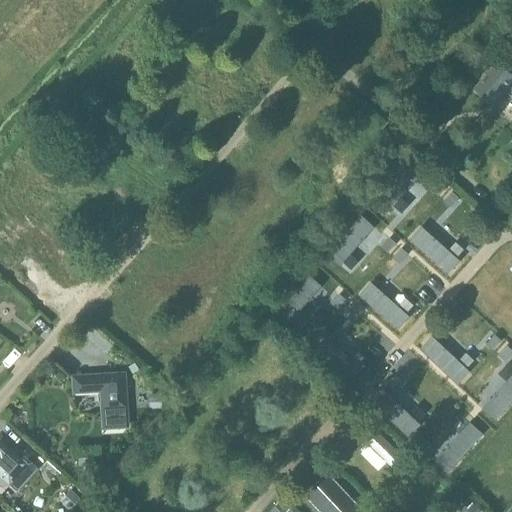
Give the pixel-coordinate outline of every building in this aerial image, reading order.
[(53,12),(80,37),(91,25),(63,0),(53,12)] [(24,42),(48,63),(58,52),(34,30),(24,42)] [(0,76),(11,86),(20,76),(4,61),(0,66),(0,76)] [(511,99),(511,75),(496,62),(473,89),(492,105),(504,92),(511,99)] [(511,286),(506,277),(470,302),(485,322),(498,314),(511,334),(511,286)] [(35,329),(26,342),(42,355),(52,342),(35,329)] [(102,430),(128,428),(125,372),(71,375),(73,394),(100,393),(102,430)] [(420,422),(384,388),(372,401),(409,434),(420,422)] [(0,477),(7,484),(28,461),(0,434),(0,477)] [(348,511),(355,507),(329,479),(307,500),(318,511),(348,511)]
